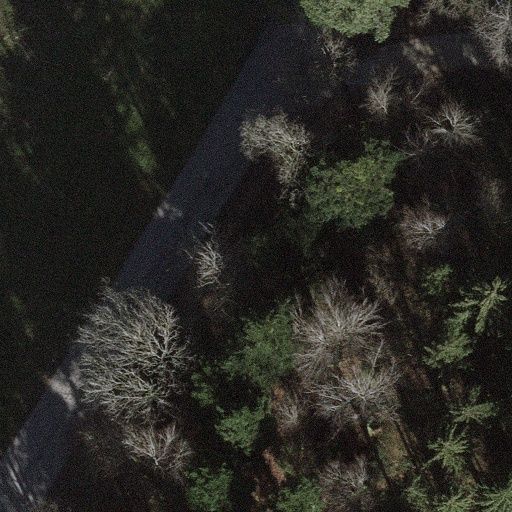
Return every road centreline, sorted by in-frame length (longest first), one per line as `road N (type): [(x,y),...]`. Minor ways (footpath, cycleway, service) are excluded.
road 1 (tertiary): [(307,0),(268,84),(9,511)]
road 2 (track): [(268,84),(420,61),(511,57)]
